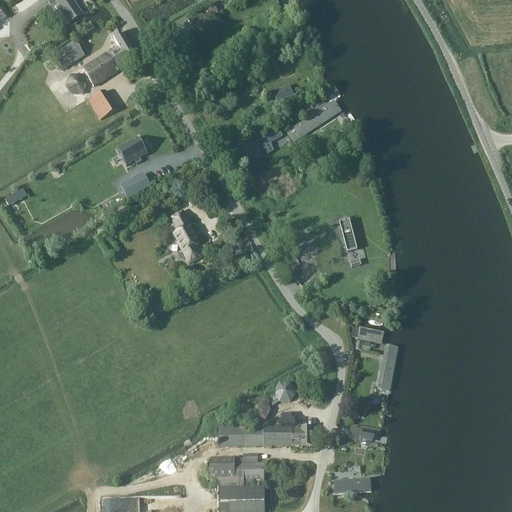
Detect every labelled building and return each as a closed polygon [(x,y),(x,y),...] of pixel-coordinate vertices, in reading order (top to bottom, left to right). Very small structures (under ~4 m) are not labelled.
[(56,4),(70,25),(83,16),(71,0),(51,0),(48,3),(51,8),(56,4)] [(201,14),(188,22),(192,29),(205,22),(201,14)] [(85,27),(89,33),(94,30),(90,24),(85,27)] [(137,61),(121,34),(113,38),(119,47),(83,70),(94,88),(137,61)] [(84,57),(75,43),(54,58),(63,72),(84,57)] [(88,85),(82,77),(71,78),(66,87),(71,96),(83,96),(88,85)] [(288,87),(273,95),(278,104),(293,96),(288,87)] [(114,106),(105,92),(89,103),(101,122),(119,111),(116,105),(114,106)] [(349,122),(332,94),(267,135),(285,163),(349,122)] [(137,138),(116,150),(127,168),(147,156),(137,138)] [(274,152),(269,145),(263,148),(267,155),(274,152)] [(131,182),(119,189),(126,202),(138,194),(131,182)] [(195,238),(182,213),(170,220),(178,233),(174,235),(180,245),(179,246),(189,265),(200,259),(194,248),(198,246),(194,239),(195,238)] [(361,266),(349,221),(340,224),(352,269),(352,267),(360,265),(360,266),(361,266)] [(398,406),(409,350),(378,343),(368,397),(398,406)] [(280,404),(291,403),(295,394),(290,385),(279,386),(274,395),(280,404)] [(271,412),(265,401),(252,401),(246,412),(253,423),(265,423),(271,412)] [(244,409),(233,409),(233,424),(245,423),(244,409)] [(312,448),(312,429),(262,430),(262,448),(312,448)] [(220,449),(262,448),(262,430),(220,430),(220,449)] [(374,434),(363,432),(361,440),(372,443),(374,434)] [(258,464),(258,456),(243,456),(243,461),(243,465),(258,464)] [(211,486),(265,485),(264,465),(243,466),(243,465),(243,461),(210,461),(211,486)] [(383,465),(326,465),(325,502),(371,504),(373,497),(379,479),(383,470),(383,465)] [(265,511),(265,489),(219,490),(219,511),(265,511)] [(148,511),(149,498),(105,499),(105,511),(148,511)]
